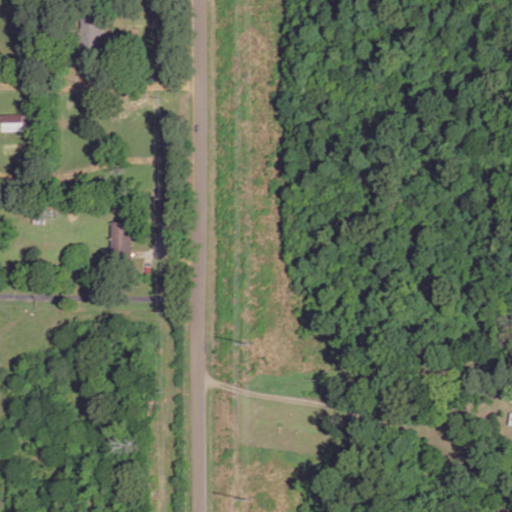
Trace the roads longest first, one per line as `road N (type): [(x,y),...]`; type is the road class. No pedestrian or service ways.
road 1 (tertiary): [(197,0),(196,511)]
road 2 (track): [(198,89),(0,88)]
